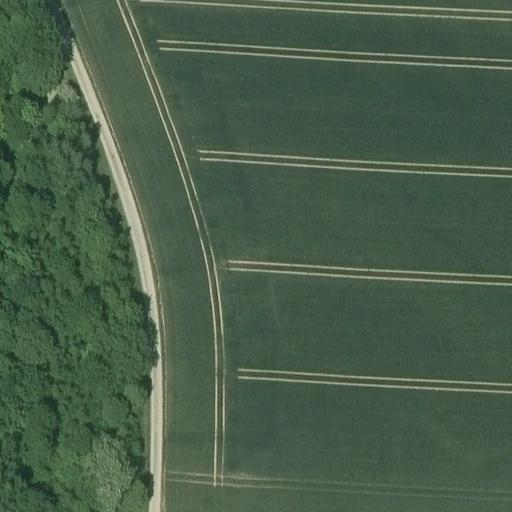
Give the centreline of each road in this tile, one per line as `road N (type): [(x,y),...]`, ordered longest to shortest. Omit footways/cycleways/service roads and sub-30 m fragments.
road 1 (track): [(152,511),(145,284),(132,225),(64,45)]
road 2 (track): [(0,256),(24,511)]
road 3 (track): [(64,45),(49,103),(0,196)]
